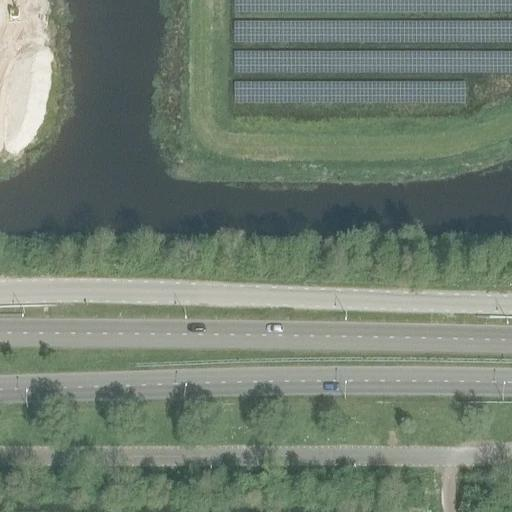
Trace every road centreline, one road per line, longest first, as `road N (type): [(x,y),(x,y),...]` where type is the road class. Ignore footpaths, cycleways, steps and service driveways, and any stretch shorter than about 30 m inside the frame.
road 1 (tertiary): [(511,306),(0,294)]
road 2 (trunk): [(511,342),(0,334)]
road 3 (trunk): [(0,389),(511,384)]
